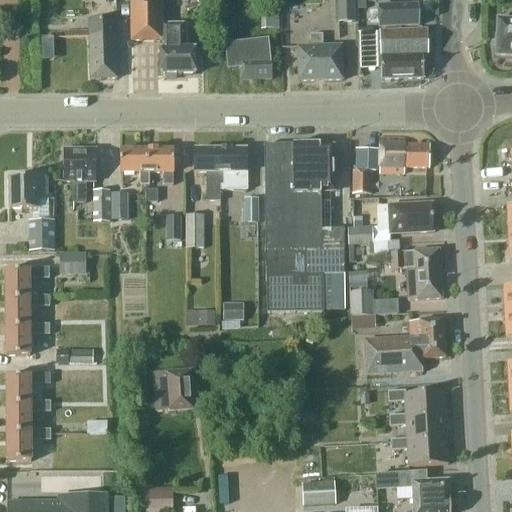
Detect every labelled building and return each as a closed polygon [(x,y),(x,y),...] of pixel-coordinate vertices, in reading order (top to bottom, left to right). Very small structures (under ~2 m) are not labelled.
[(355,24),(354,0),(337,0),(338,24),(355,24)] [(195,51),(186,51),(186,26),(162,26),(161,1),(131,1),(131,43),(162,42),(162,51),(160,51),(160,76),(195,76),(195,51)] [(396,32),(380,33),(381,81),(423,80),(423,59),(427,59),(426,31),(401,32),(401,28),(419,28),(418,7),(378,8),(378,29),(396,29),(396,32)] [(260,11),(261,32),(279,32),(279,11),(260,11)] [(117,80),(115,20),(89,21),(90,81),(117,80)] [(511,57),(511,21),(497,21),(496,57),(511,57)] [(299,84),(342,82),(341,48),(323,48),(322,37),(310,37),(311,49),(298,49),(299,84)] [(271,81),(271,62),(269,42),(226,46),(229,71),(240,70),(240,82),(271,81)] [(381,139),(381,151),(356,151),(355,173),(381,173),(380,175),(406,176),(406,170),(430,170),(430,148),(406,148),(406,140),(381,139)] [(344,277),(345,277),(345,230),(322,230),(321,193),(334,192),(334,148),(322,148),(322,146),(267,147),(268,314),(344,313),(344,277)] [(87,184),(97,184),(97,151),(65,151),(65,184),(73,184),(74,204),(87,204),(87,184)] [(151,186),(151,174),(150,174),(150,151),(122,151),(122,174),(141,174),(141,186),(151,186)] [(177,151),(150,151),(150,174),(151,174),(166,174),(166,187),(175,186),(175,174),(178,174),(177,151)] [(222,175),(222,151),(196,151),(196,174),(208,175),(208,187),(205,187),(205,204),(220,204),(220,193),(222,193),(222,175)] [(249,151),(222,151),(222,175),(222,193),(248,193),(248,174),(249,174),(249,151)] [(353,197),(371,197),(370,173),(352,174),(353,197)] [(47,200),(46,178),(9,178),(9,210),(37,210),(37,200),(47,200)] [(92,192),(92,224),(110,225),(110,193),(92,192)] [(128,222),(128,195),(111,195),(111,222),(128,222)] [(258,201),(244,201),(244,225),(258,225),(258,201)] [(384,235),(387,235),(388,235),(389,235),(391,235),(433,234),(432,207),(390,207),(390,208),(376,209),(377,229),(377,230),(377,231),(377,233),(377,236),(384,235)] [(204,250),(203,217),(185,217),(185,250),(204,250)] [(166,242),(181,242),(181,218),(166,218),(166,242)] [(54,223),(33,223),(33,254),(54,254),(54,223)] [(372,247),(372,229),(365,230),(354,230),(348,230),(349,248),(350,248),(369,247),(372,247)] [(388,257),(387,246),(372,247),(369,247),(369,258),(388,257)] [(409,303),(443,300),(440,252),(391,255),(392,272),(407,271),(409,303)] [(85,256),(59,256),(59,277),(85,277),(85,256)] [(6,271),(7,299),(31,298),(31,296),(30,278),(50,278),(50,268),(29,269),(29,271),(6,271)] [(352,274),(352,291),(370,292),(370,275),(352,274)] [(511,287),(503,288),(504,314),(511,313),(511,287)] [(348,294),(349,318),(372,317),(371,293),(348,294)] [(50,296),(31,296),(31,298),(7,299),(7,327),(31,327),(31,325),(31,307),(51,307),(50,296)] [(243,323),(243,306),(223,306),(223,323),(243,323)] [(198,329),(215,329),(215,313),(198,313),(198,329)] [(423,362),(447,361),(445,323),(411,325),(411,339),(366,342),(368,379),(423,375),(423,362)] [(50,324),(31,325),(31,327),(7,327),(8,357),(31,357),(31,336),(51,336),(50,324)] [(58,366),(93,366),(93,353),(58,353),(58,366)] [(193,373),(158,375),(159,410),(195,409),(193,384),(193,373)] [(8,377),(8,405),(32,404),(32,402),(32,384),(51,384),(50,375),(31,375),(31,377),(8,377)] [(406,404),(407,417),(407,420),(447,418),(446,394),(406,396),(406,394),(389,395),(389,405),(406,404)] [(51,402),(32,402),(32,404),(8,405),(9,433),(32,433),(32,431),(32,414),(51,414),(51,402)] [(407,420),(407,417),(390,418),(390,429),(407,428),(408,443),(408,445),(448,443),(447,418),(407,420)] [(107,436),(107,423),(86,424),(87,436),(107,436)] [(51,431),(32,431),(32,433),(9,433),(9,464),(32,463),(32,442),(51,442),(51,431)] [(449,467),(448,443),(408,445),(408,443),(391,443),(391,454),(409,453),(409,469),(449,467)] [(414,511),(451,511),(450,484),(429,485),(428,475),(413,476),(414,491),(414,511)] [(334,508),(334,485),(302,486),(303,509),(334,508)] [(172,511),(172,490),(139,491),(139,511),(172,511)] [(9,503),(9,511),(109,511),(109,496),(58,497),(58,502),(9,503)] [(112,511),(124,511),(124,499),(112,500),(112,511)]
